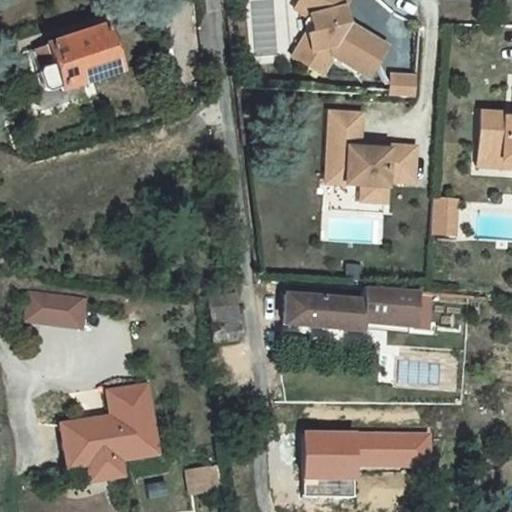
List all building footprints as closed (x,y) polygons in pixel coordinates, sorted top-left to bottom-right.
[(288,57),(326,76),(334,60),(374,79),(393,42),(346,19),(356,0),(298,0),(292,13),(306,20),(288,57)] [(119,72),(104,26),(44,46),(45,48),(51,66),(38,69),(35,74),(37,81),(38,82),(38,83),(40,90),(45,93),(57,88),(59,93),(119,72)] [(51,66),(45,48),(32,52),(38,69),(51,66)] [(416,97),(417,73),(391,73),(390,97),(416,97)] [(412,183),(414,147),(387,146),(386,151),(358,149),(360,115),(328,113),(324,172),(344,173),(344,186),(360,186),(359,202),(384,204),(386,181),(412,183)] [(511,119),(504,119),(504,114),(479,113),(477,153),(501,155),(500,163),(511,163),(511,119)] [(501,155),(477,153),(476,167),(511,169),(511,163),(500,163),(501,155)] [(344,186),(344,173),(324,172),(324,184),(344,186)] [(451,235),(453,202),(431,200),(429,233),(451,235)] [(362,287),(290,282),(289,296),(362,302),(362,287)] [(415,292),(362,287),(362,302),(289,296),(283,295),(281,326),(294,327),(324,329),(362,332),(363,324),(413,329),(415,292)] [(22,292),(17,321),(77,328),(80,300),(22,292)] [(236,294),(207,296),(209,310),(237,308),(236,294)] [(239,341),(237,308),(209,310),(212,343),(239,341)] [(324,329),(294,327),(292,342),(322,344),(324,329)] [(243,357),(211,361),(212,373),(245,369),(243,357)] [(154,453),(144,387),(106,393),(110,418),(94,421),(95,425),(85,427),(84,422),(60,426),(66,468),(86,464),(88,480),(120,476),(117,459),(154,453)] [(214,467),(185,471),(189,496),(208,493),(206,483),(216,482),(214,467)] [(218,492),(216,482),(206,483),(208,493),(218,492)]
